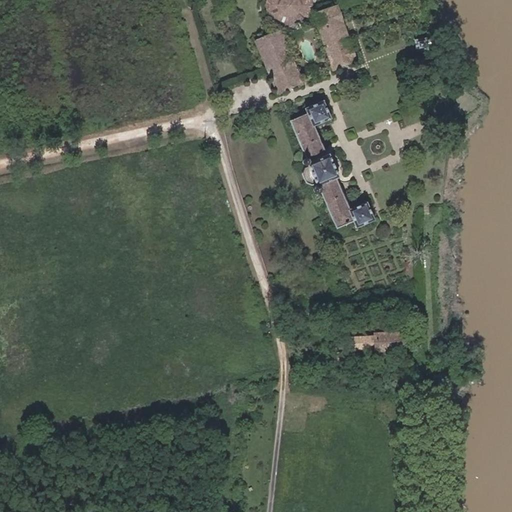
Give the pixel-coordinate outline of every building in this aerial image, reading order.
[(311,6),(310,0),(268,0),(266,5),(268,14),(272,22),(278,25),(288,27),(288,22),(302,18),(304,20),(307,18),(309,15),(311,6)] [(353,61),(335,8),(315,15),(333,68),(353,61)] [(300,82),(279,33),(255,42),(277,92),(300,82)] [(426,49),(424,39),(415,41),(416,50),(426,49)] [(374,220),(366,202),(349,210),(336,179),(338,178),(328,154),(326,155),(313,126),(330,119),(322,101),(304,109),(306,114),(289,121),(305,158),(304,158),(303,158),(302,159),(301,160),(301,161),(301,162),(301,163),(301,164),(302,164),(302,165),(303,165),(303,166),(304,166),(305,166),(306,166),(306,165),(307,167),(304,168),(301,174),(305,183),(310,185),(314,184),(315,186),(314,186),(313,186),(312,187),(312,188),(311,189),(312,189),(312,190),(312,191),(312,192),(313,192),(313,193),(314,193),(315,193),(315,194),(316,194),(317,193),(318,193),(318,192),(319,191),(319,190),(335,228),(352,221),(355,228),(374,220)] [(403,349),(402,332),(374,334),(374,335),(348,337),(349,350),(375,348),(375,351),(403,349)] [(350,365),(349,352),(337,354),(339,366),(350,365)]
